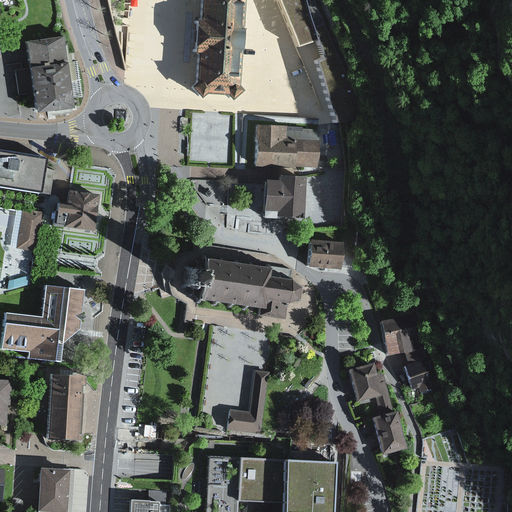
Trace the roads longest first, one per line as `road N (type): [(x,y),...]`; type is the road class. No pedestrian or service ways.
road 1 (residential): [(143,124),(159,134),(219,237),(282,251),(324,288),(336,394),(386,511)]
road 2 (track): [(371,324),(397,270),(402,190),(376,69),(348,0)]
road 3 (primary): [(138,206),(103,463)]
